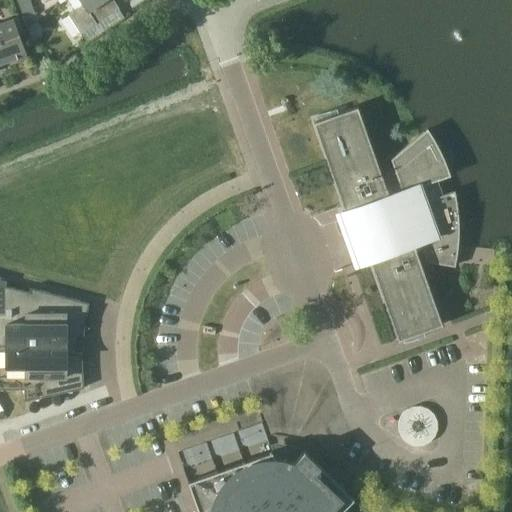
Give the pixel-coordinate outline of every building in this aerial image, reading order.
[(31,0),(24,0),(20,2),(25,16),(36,12),(31,0)] [(80,0),(83,3),(69,13),(82,32),(87,41),(101,31),(95,23),(120,7),(115,0),(80,0)] [(0,23),(0,40),(8,61),(20,57),(22,62),(30,59),(15,18),(0,23)] [(354,209),(400,339),(400,340),(444,324),(417,249),(424,247),(429,261),(455,266),(457,259),(458,252),(458,245),(459,226),(458,208),(455,190),(443,194),(437,179),(450,174),(444,158),(437,143),(428,128),(391,158),(402,188),(388,193),(380,170),(358,106),(314,121),(347,212),(354,209)] [(0,389),(24,389),(24,401),(83,387),(83,376),(82,365),(83,353),(65,350),(66,338),(84,335),(87,319),(89,302),(30,287),(30,292),(5,285),(5,281),(0,280),(0,389)] [(437,428),(437,421),(434,414),(428,408),(421,406),(413,406),(406,409),(404,411),(401,414),(398,422),(398,429),(401,437),(407,442),(414,445),(422,445),(429,442),(434,436),(437,428)] [(354,498),(304,450),(297,458),(293,454),(278,450),(273,452),(272,451),(187,481),(198,511),(345,511),(344,508),(354,498)]
